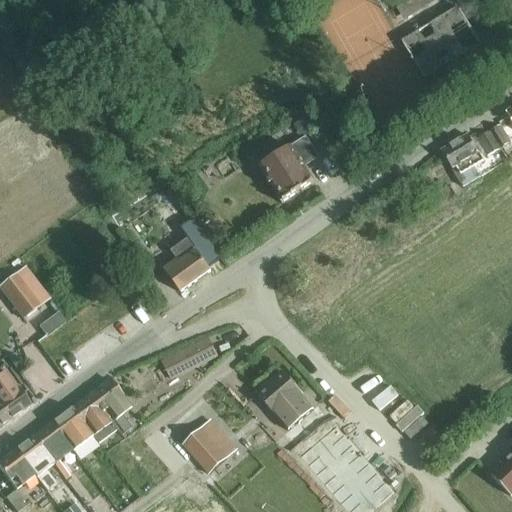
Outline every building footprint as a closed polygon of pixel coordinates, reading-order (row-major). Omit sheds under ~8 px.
[(396,0),(407,18),(437,0),(396,0)] [(458,7),(401,43),(424,80),(482,45),(458,7)] [(500,127),(487,134),(497,151),(510,144),(500,127)] [(486,158),(497,151),(487,134),(476,141),(486,158)] [(467,137),(441,152),(442,154),(456,179),(462,189),(471,183),(480,178),(474,168),(483,163),(467,137)] [(289,149),(257,170),(280,206),(313,184),(302,168),(313,160),(318,157),(307,140),(302,144),(291,151),(289,149)] [(154,215),(170,235),(191,219),(176,199),(154,215)] [(180,294),(210,273),(196,253),(187,241),(171,252),(176,260),(163,270),(180,294)] [(15,276),(0,287),(0,291),(23,321),(39,308),(48,301),(36,286),(27,293),(15,276)] [(207,340),(162,362),(168,375),(213,353),(207,340)] [(0,370),(0,411),(8,422),(29,407),(2,370),(0,370)] [(302,396),(283,374),(257,396),(289,433),(313,412),(301,397),(302,396)] [(108,381),(87,397),(100,414),(104,411),(110,419),(108,420),(111,424),(114,422),(123,435),(131,430),(121,417),(130,410),(108,381)] [(87,397),(71,409),(92,437),(97,445),(116,431),(111,424),(108,420),(110,419),(104,411),(100,414),(87,397)] [(72,452),(92,437),(71,409),(51,424),(72,452)] [(210,423),(203,429),(183,446),(209,477),(237,454),(210,423)] [(70,478),(57,461),(70,452),(71,453),(72,452),(51,424),(32,438),(53,467),(65,482),(70,478)] [(334,425),(294,460),(339,511),(389,511),(401,502),(334,425)] [(44,494),(46,493),(46,494),(56,487),(45,473),(53,467),(32,438),(13,452),(32,477),(44,494)] [(0,472),(14,491),(32,477),(13,452),(0,462),(0,472)] [(502,467),(491,478),(510,498),(511,496),(511,452),(500,464),(502,467)] [(19,511),(25,508),(13,493),(5,500),(14,511),(19,511)]
